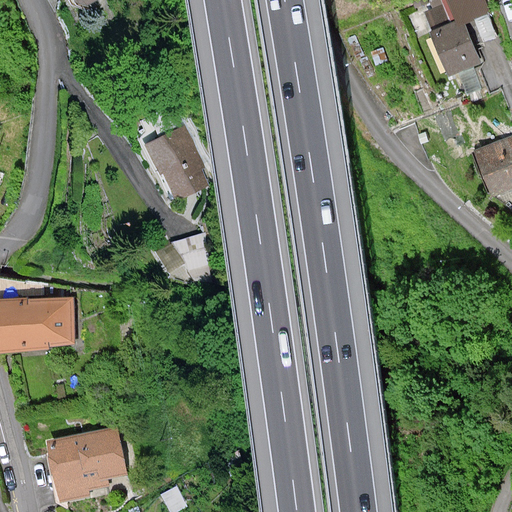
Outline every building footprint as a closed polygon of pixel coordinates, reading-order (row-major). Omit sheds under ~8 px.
[(428,0),(417,0),(413,2),(416,9),(429,3),(428,0)] [(429,0),(433,9),(447,2),(446,0),(429,0)] [(491,13),(485,0),(446,0),(447,2),(456,21),(458,25),(464,23),(491,13)] [(433,9),(425,13),(432,31),(456,21),(447,2),(433,9)] [(432,31),(429,32),(448,78),(481,65),(464,23),(458,25),(456,21),(432,31)] [(182,127),(135,152),(165,208),(201,189),(194,177),(205,171),(182,127)] [(511,138),(473,153),(491,199),(511,190),(511,138)] [(69,300),(0,303),(0,349),(72,345),(69,300)] [(117,431),(49,441),(51,452),(47,453),(48,464),(50,477),(55,476),(59,501),(89,497),(87,487),(107,484),(106,476),(124,474),(117,431)]
